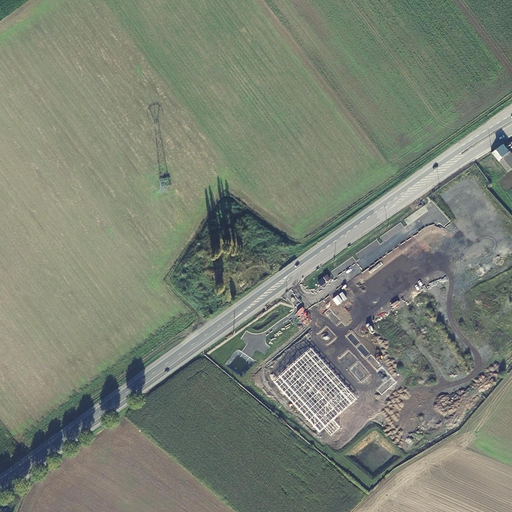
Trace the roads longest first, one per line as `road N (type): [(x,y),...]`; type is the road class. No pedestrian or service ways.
road 1 (primary): [(241,313),(511,129)]
road 2 (primary): [(484,134),(264,288),(241,313)]
road 3 (primary): [(241,313),(0,489)]
